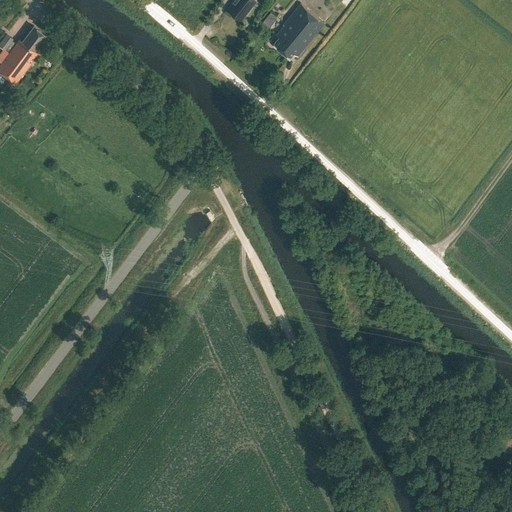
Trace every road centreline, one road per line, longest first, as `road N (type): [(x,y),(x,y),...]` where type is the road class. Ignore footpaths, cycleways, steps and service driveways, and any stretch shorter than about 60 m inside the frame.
road 1 (unclassified): [(511,335),(140,0)]
road 2 (tertiary): [(0,434),(195,171)]
road 3 (track): [(242,241),(376,511)]
road 4 (tertiary): [(195,171),(179,120),(30,0)]
